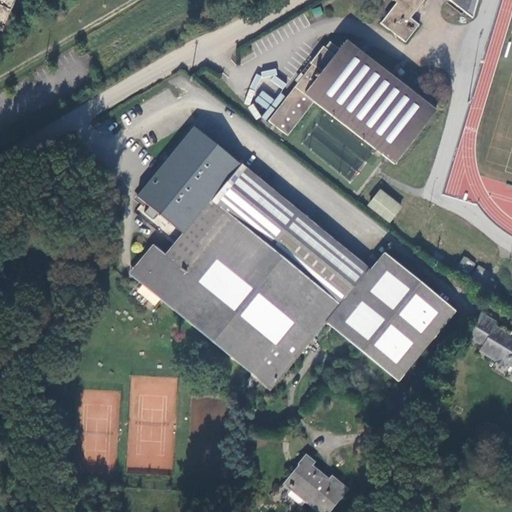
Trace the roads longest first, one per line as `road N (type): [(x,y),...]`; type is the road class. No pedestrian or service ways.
road 1 (unknown): [(224,124),(304,172),(463,302),(402,392)]
road 2 (unclassified): [(0,165),(286,0)]
